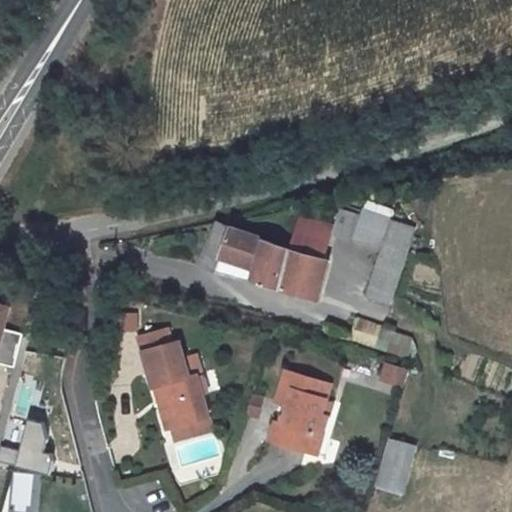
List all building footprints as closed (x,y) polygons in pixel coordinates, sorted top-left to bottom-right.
[(326,256),(251,233),(227,225),(219,254),(218,257),(253,268),(250,280),(313,298),(326,256)] [(195,268),(214,273),(215,270),(218,257),(219,254),(200,249),(195,268)] [(253,268),(218,257),(215,270),(250,280),(253,268)] [(7,308),(0,306),(0,364),(12,368),(21,334),(1,329),(7,308)] [(121,329),(135,328),(133,309),(119,310),(121,329)] [(355,315),(347,339),(372,347),(380,323),(355,315)] [(167,330),(137,341),(143,357),(171,346),(167,330)] [(178,344),(143,357),(159,401),(167,398),(182,436),(218,421),(201,378),(193,382),(178,344)] [(411,374),(390,369),(386,384),(406,389),(411,374)] [(332,387),(290,374),(282,405),(295,409),(292,419),(290,419),(287,428),(284,426),(278,445),(308,453),(312,437),(324,441),(330,417),(324,417),(332,387)] [(167,398),(159,401),(173,438),(182,436),(167,398)] [(52,455),(45,453),(48,440),(44,424),(28,420),(20,452),(2,447),(0,453),(0,463),(50,476),(54,462),(52,455)] [(324,441),(312,437),(308,453),(319,456),(324,441)] [(390,440),(376,487),(401,495),(415,447),(390,440)]
